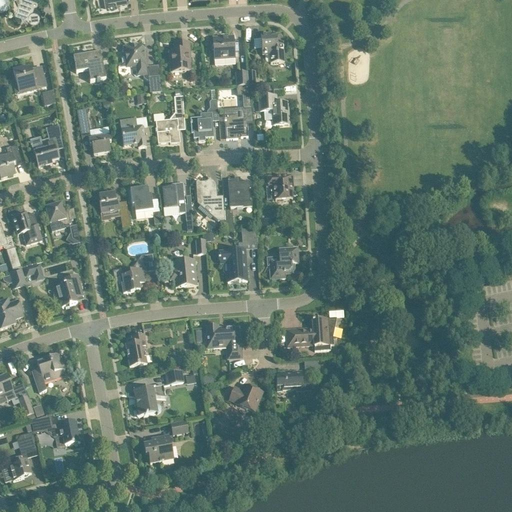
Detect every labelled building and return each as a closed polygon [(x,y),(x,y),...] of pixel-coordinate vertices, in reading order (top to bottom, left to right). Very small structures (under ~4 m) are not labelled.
[(14,0),(17,6),(15,12),(21,15),(24,20),(28,18),(28,19),(29,19),(30,20),(31,21),(32,21),(33,21),(34,21),(35,21),(36,21),(36,20),(37,20),(38,19),(39,19),(39,17),(40,17),(40,16),(40,15),(40,14),(40,13),(39,11),(39,10),(38,9),(37,9),(36,8),(33,7),(34,4),(35,4),(36,3),(37,3),(37,2),(37,1),(37,0),(14,0)] [(261,46),(262,56),(270,56),(271,65),(284,64),(283,44),(280,44),(279,42),(278,40),(277,41),(274,38),(275,38),(274,36),(271,37),(271,35),(261,36),(261,46)] [(227,40),(213,41),(213,47),(214,51),(214,61),(215,65),(217,67),(223,66),(225,64),(225,60),(235,59),(234,48),(234,38),(227,38),(227,40)] [(174,44),(175,50),(175,52),(169,52),(170,62),(171,74),(191,72),(190,64),(191,64),(190,53),(189,43),(174,44)] [(138,77),(146,76),(145,67),(147,67),(145,50),(140,46),(135,47),(124,49),(126,64),(131,68),(137,67),(138,77)] [(83,57),(73,59),(76,74),(86,73),(88,72),(91,72),(93,83),(105,81),(102,62),(100,52),(88,54),(88,56),(83,57)] [(22,69),(13,71),(15,80),(13,81),(16,91),(17,96),(27,93),(36,90),(46,88),(41,68),(23,73),(22,69)] [(239,74),(236,74),(237,88),(248,87),(247,73),(239,74)] [(250,87),(257,87),(255,73),(248,73),(249,87),(250,87)] [(150,94),(162,93),(160,77),(148,78),(150,94)] [(248,87),(237,88),(237,92),(242,96),(243,109),(245,111),(252,110),(250,87),(249,87),(248,87)] [(53,93),(52,93),(45,94),(47,107),(55,106),(53,93)] [(265,98),(260,99),(260,111),(261,113),(265,113),(265,122),(273,121),(273,122),(273,127),(289,125),(287,104),(282,104),(276,104),(275,97),(265,98)] [(182,98),(174,99),(175,115),(175,116),(177,117),(184,117),(182,98)] [(211,101),(209,103),(210,110),(212,111),(218,111),(217,101),(211,101)] [(77,112),(82,139),(91,138),(86,110),(77,112)] [(201,119),(190,120),(191,125),(191,135),(193,135),(194,140),(198,140),(199,143),(205,143),(205,139),(214,139),(214,135),(213,123),(212,114),(207,115),(200,115),(201,119)] [(234,117),(225,117),(225,131),(226,141),(238,140),(238,139),(238,137),(241,137),(241,139),(248,139),(248,134),(247,129),(247,122),(247,121),(246,115),(243,115),(234,116),(234,117)] [(136,120),(120,122),(121,131),(122,138),(124,148),(138,146),(138,149),(146,148),(146,142),(145,141),(145,138),(143,128),(137,129),(136,120)] [(156,130),(156,135),(157,135),(157,136),(158,146),(170,145),(180,144),(180,139),(179,135),(179,132),(178,132),(177,128),(178,128),(178,121),(170,121),(164,122),(156,123),(156,130)] [(46,146),(33,149),(34,154),(36,160),(38,170),(52,166),(52,165),(52,163),(55,162),(59,161),(58,157),(57,153),(53,141),(61,139),(59,126),(52,128),(46,130),(50,144),(46,146)] [(91,140),(89,140),(90,148),(93,151),(94,157),(111,154),(110,149),(109,145),(111,144),(110,137),(109,137),(108,128),(100,130),(102,138),(91,140)] [(6,150),(8,156),(0,158),(0,170),(0,178),(1,180),(16,176),(13,167),(22,165),(18,146),(6,150)] [(267,178),(268,189),(274,188),(275,202),(292,201),(292,187),(293,187),(292,177),(267,178)] [(237,185),(237,180),(228,181),(230,209),(244,208),(244,204),(250,203),(250,194),(249,184),(237,185)] [(197,205),(200,207),(218,206),(216,184),(213,182),(201,183),(198,181),(196,183),(197,193),(197,205)] [(185,214),(186,214),(185,206),(184,194),(183,185),(174,185),(174,188),(163,189),(165,210),(167,210),(169,210),(171,211),(173,211),(175,212),(177,212),(179,211),(179,215),(185,214)] [(136,215),(144,213),(144,214),(153,212),(153,206),(151,196),(149,196),(148,189),(130,191),(132,201),(133,207),(134,207),(136,215)] [(115,194),(99,197),(100,202),(101,206),(99,207),(101,216),(111,214),(120,212),(119,205),(119,203),(116,204),(115,194)] [(52,207),(45,209),(47,215),(48,219),(50,225),(52,233),(66,229),(66,227),(69,226),(72,225),(71,221),(68,211),(64,213),(63,212),(61,206),(62,205),(61,205),(60,206),(55,207),(54,207),(52,207)] [(188,206),(185,206),(186,214),(185,214),(187,230),(188,231),(190,233),(194,233),(194,230),(193,223),(193,217),(192,205),(188,206)] [(214,208),(212,210),(213,218),(218,223),(220,223),(221,229),(225,229),(225,222),(224,212),(224,207),(214,208)] [(234,232),(232,212),(224,212),(225,222),(225,229),(226,232),(234,232)] [(18,237),(23,236),(26,247),(42,242),(37,225),(30,227),(26,215),(12,219),(18,237)] [(128,216),(121,217),(121,219),(122,230),(130,229),(128,216)] [(270,221),(258,222),(258,229),(271,228),(270,221)] [(80,245),(76,227),(69,228),(72,240),(80,245)] [(241,252),(219,253),(219,255),(220,265),(223,265),(229,264),(230,274),(227,275),(227,276),(227,284),(247,283),(247,281),(247,273),(245,251),(245,247),(257,247),(256,230),(241,231),(242,234),(244,234),(244,245),(240,245),(241,252)] [(215,243),(214,234),(206,234),(207,243),(215,243)] [(195,257),(206,256),(205,241),(194,242),(195,257)] [(15,249),(6,252),(13,271),(22,269),(15,249)] [(282,257),(279,257),(280,266),(269,266),(270,271),(270,281),(286,280),(285,273),(289,273),(292,269),(292,265),(299,265),(297,249),(281,250),(282,257)] [(125,277),(115,279),(116,287),(118,293),(122,292),(123,296),(134,294),(134,293),(140,292),(140,291),(140,289),(141,289),(143,285),(146,284),(145,274),(144,273),(157,270),(155,255),(142,257),(142,262),(138,263),(134,268),(134,272),(130,273),(131,276),(125,277)] [(175,281),(176,289),(197,287),(194,261),(173,263),(173,270),(169,270),(170,282),(175,281)] [(39,264),(23,269),(26,278),(34,275),(42,273),(39,264)] [(14,290),(27,287),(22,270),(9,274),(14,290)] [(61,287),(54,289),(56,297),(58,297),(59,300),(62,310),(77,305),(76,299),(83,297),(81,288),(78,276),(65,280),(65,283),(61,284),(61,287)] [(9,304),(8,299),(0,301),(0,331),(16,326),(14,321),(23,318),(20,308),(18,301),(9,304)] [(307,331),(286,332),(287,348),(292,348),(297,348),(314,347),(314,348),(315,353),(331,352),(330,347),(334,347),(333,338),(337,319),(326,320),(311,321),(311,333),(309,333),(307,331)] [(239,329),(234,330),(234,328),(226,329),(226,332),(218,333),(218,328),(207,329),(207,338),(206,338),(207,350),(215,350),(215,347),(227,346),(228,361),(242,360),(241,347),(239,347),(238,340),(240,340),(239,329)] [(132,339),(133,346),(126,347),(130,369),(139,367),(147,365),(144,351),(147,350),(146,346),(144,336),(132,339)] [(62,372),(65,371),(60,356),(37,364),(39,370),(39,371),(39,372),(33,374),(36,384),(40,395),(47,393),(44,385),(49,383),(55,381),(64,378),(62,372)] [(305,373),(321,372),(320,362),(304,362),(305,373)] [(166,386),(184,384),(181,371),(164,374),(166,386)] [(301,373),(280,375),(277,379),(278,392),(296,391),(296,393),(310,392),(309,382),(302,382),(301,373)] [(0,402),(6,400),(7,403),(11,402),(12,403),(13,407),(19,405),(18,401),(17,402),(16,400),(13,392),(12,390),(10,386),(6,377),(0,379),(0,402)] [(163,387),(144,391),(134,392),(139,418),(158,415),(159,413),(160,411),(160,409),(159,407),(157,406),(156,406),(154,397),(165,398),(163,387)] [(235,389),(229,402),(236,405),(236,406),(255,414),(263,394),(248,388),(246,394),(235,389)] [(33,415),(27,398),(18,401),(19,405),(24,418),(27,417),(29,423),(35,421),(33,415)] [(35,421),(31,422),(33,432),(39,431),(45,430),(58,438),(59,447),(64,446),(65,447),(74,445),(76,447),(78,444),(80,444),(80,441),(82,439),(79,437),(79,435),(77,435),(75,423),(56,427),(52,427),(51,427),(49,426),(48,417),(35,421)] [(172,437),(188,434),(186,422),(170,425),(172,437)] [(20,437),(17,443),(19,450),(22,457),(26,456),(23,449),(32,446),(36,445),(33,434),(29,435),(20,437)] [(146,457),(148,457),(150,465),(174,461),(170,437),(151,441),(152,445),(144,446),(146,457)] [(8,465),(8,466),(8,467),(8,468),(9,468),(10,474),(13,483),(24,480),(24,478),(32,475),(29,466),(27,460),(26,456),(22,457),(14,459),(11,460),(10,461),(9,462),(9,463),(8,463),(8,464),(8,465)]
